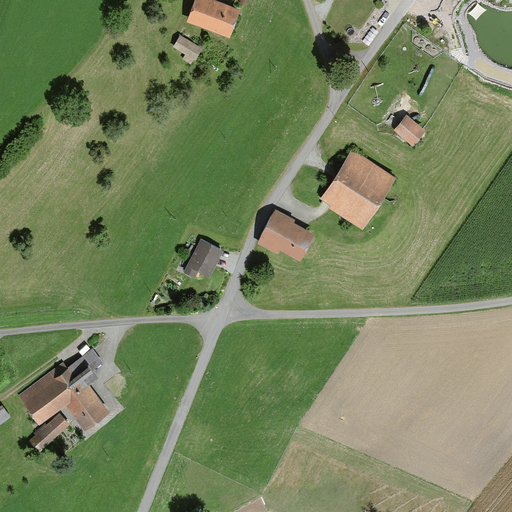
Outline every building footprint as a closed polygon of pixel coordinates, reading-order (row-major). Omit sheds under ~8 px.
[(235,8),(212,0),(189,0),(183,16),(226,31),(235,8)] [(178,34),(172,44),(193,56),(199,45),(178,34)] [(410,107),(393,126),(410,141),(427,122),(410,107)] [(347,151),(319,196),(362,222),(389,177),(347,151)] [(276,207),(258,242),(278,252),(280,247),(301,258),(315,231),(294,220),(296,218),(276,207)] [(217,247),(198,237),(183,268),(196,275),(199,268),(206,271),(217,247)] [(61,363),(18,395),(37,420),(62,400),(82,426),(106,408),(84,380),(94,373),(88,365),(97,359),(90,348),(64,368),(61,363)] [(66,421),(57,412),(32,436),(41,446),(66,421)]
